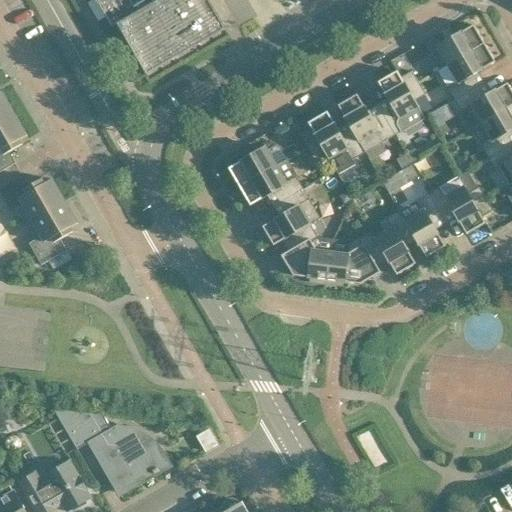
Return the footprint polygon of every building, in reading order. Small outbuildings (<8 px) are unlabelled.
[(95,0),(112,28),(117,24),(147,75),(226,29),(209,0),(144,0),(142,2),(140,0),(95,0)] [(448,65),(485,44),(474,25),(438,47),(448,65)] [(485,44),(448,65),(458,81),(448,87),(455,100),(478,87),(472,76),(496,62),(485,44)] [(382,112),(395,135),(401,132),(425,119),(418,107),(415,101),(401,78),(398,71),(378,82),(392,106),(382,112)] [(412,71),(401,78),(415,101),(426,94),(412,71)] [(478,87),(455,100),(461,111),(457,113),(468,131),(482,123),(511,105),(511,90),(508,83),(495,91),(489,94),(484,97),(478,87)] [(0,122),(14,114),(1,92),(0,92),(0,122)] [(371,118),(358,95),(338,106),(352,129),(365,152),(395,135),(382,112),(371,118)] [(492,139),(481,145),(484,149),(489,158),(511,145),(506,134),(511,131),(511,130),(511,105),(482,123),(492,139)] [(312,129),(326,152),(339,175),(355,165),(352,160),(365,152),(352,129),(342,136),(328,112),(309,123),(312,129)] [(0,172),(16,163),(10,152),(22,145),(20,141),(27,137),(14,114),(0,122),(0,172)] [(301,136),(314,159),(326,152),(312,129),(301,136)] [(511,145),(489,158),(497,171),(500,169),(509,185),(511,183),(511,145)] [(266,147),(229,169),(240,187),(276,166),(266,147)] [(484,149),(471,157),(476,166),(489,158),(484,149)] [(412,151),(406,154),(412,164),(422,159),(418,152),(412,151)] [(400,158),(399,163),(403,170),(412,164),(406,154),(400,158)] [(274,192),(280,202),(304,189),(297,177),(298,176),(288,159),(276,166),(240,187),(251,206),(274,192)] [(469,171),(459,177),(463,184),(473,178),(469,171)] [(42,238),(30,244),(41,264),(42,265),(67,251),(61,240),(73,232),(70,228),(78,223),(52,180),(45,184),(42,179),(30,187),(23,175),(0,188),(0,192),(11,211),(22,204),(42,238)] [(393,175),(382,182),(389,194),(400,188),(393,175)] [(442,186),(429,194),(443,217),(453,211),(457,217),(459,222),(467,235),(486,224),(482,217),(469,194),(465,187),(463,184),(459,177),(442,186)] [(479,188),(469,194),(482,217),(493,211),(480,188),(479,188)] [(310,224),(321,218),(304,189),(280,202),(287,213),(263,227),(274,246),(282,241),(311,225),(310,224)] [(341,195),(340,199),(344,205),(353,199),(348,191),(341,195)] [(416,201),(400,211),(406,221),(413,234),(419,245),(427,258),(446,247),(438,234),(436,229),(432,223),(443,217),(429,194),(416,201)] [(376,239),(388,260),(397,275),(416,264),(402,240),(413,234),(406,221),(400,211),(380,223),(386,233),(376,239)] [(318,238),(311,225),(282,241),(289,252),(282,256),(294,276),(312,278),(311,282),(327,284),(331,253),(317,251),(312,241),(318,238)] [(346,255),(331,253),(327,284),(342,286),(343,282),(361,284),(381,273),(377,266),(388,260),(376,239),(371,232),(347,246),(351,252),(346,255)] [(67,251),(53,259),(58,268),(72,260),(67,251)] [(104,415),(54,409),(77,450),(90,443),(118,492),(144,477),(146,479),(169,466),(156,444),(145,450),(132,427),(118,425),(111,429),(104,415)] [(35,473),(20,482),(37,511),(52,511),(57,510),(55,508),(62,504),(67,511),(73,509),(74,511),(87,504),(85,501),(91,498),(87,491),(87,490),(79,477),(70,462),(46,475),(47,477),(40,481),(35,473)] [(25,511),(14,492),(0,500),(0,511),(25,511)] [(245,511),(240,503),(237,500),(233,499),(229,499),(226,501),(223,507),(214,511),(245,511)]
